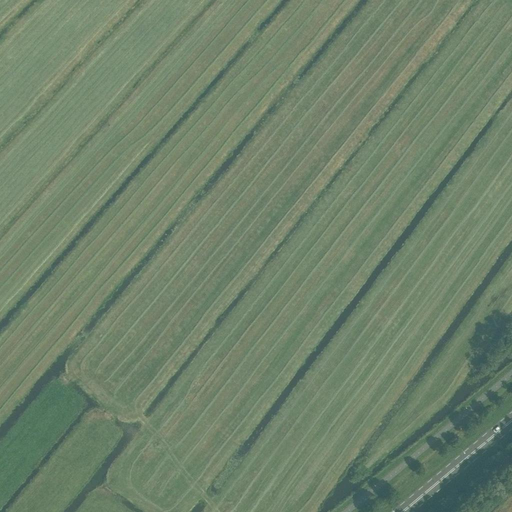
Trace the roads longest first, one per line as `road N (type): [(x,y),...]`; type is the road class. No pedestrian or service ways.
road 1 (primary): [(511,420),(402,511)]
road 2 (track): [(137,413),(215,511)]
